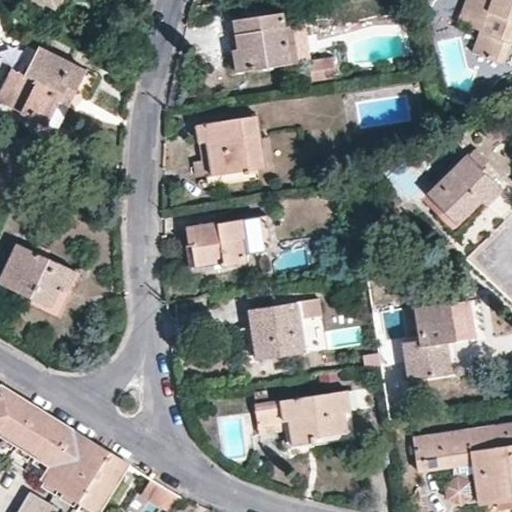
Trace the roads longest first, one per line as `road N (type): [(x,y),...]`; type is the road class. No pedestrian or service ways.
road 1 (residential): [(147,344),(138,134),(179,0)]
road 2 (residential): [(296,511),(155,452)]
